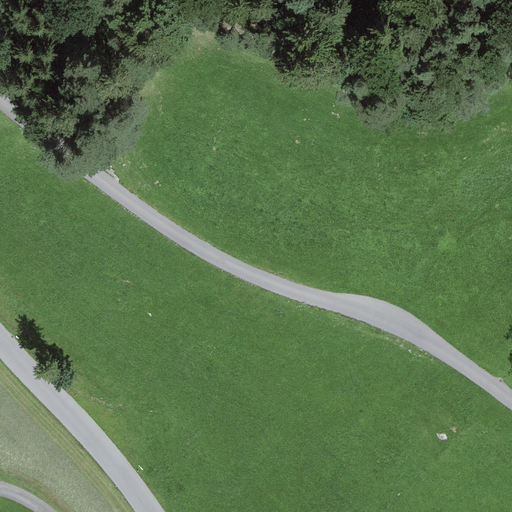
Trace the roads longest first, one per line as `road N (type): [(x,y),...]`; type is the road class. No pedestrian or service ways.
road 1 (unclassified): [(0,102),(224,262),(411,328),(511,400)]
road 2 (tertiary): [(148,511),(0,340)]
